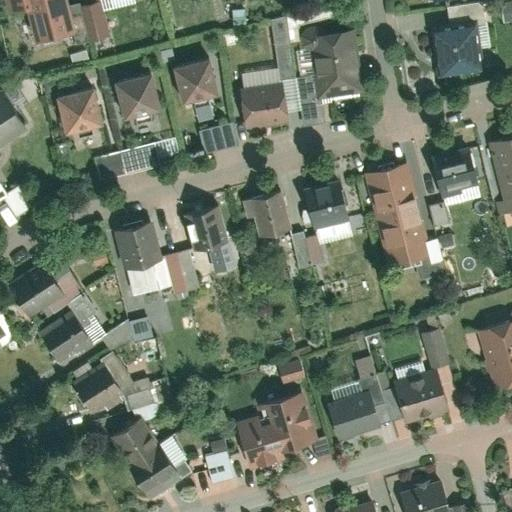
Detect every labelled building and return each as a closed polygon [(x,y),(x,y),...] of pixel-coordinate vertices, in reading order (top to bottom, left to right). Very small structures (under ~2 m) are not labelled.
[(72,0),(13,0),(14,3),(23,0),(33,0),(41,31),(78,22),(72,0)] [(324,98),(361,94),(352,21),(315,25),(324,98)] [(427,31),(434,78),(479,71),(472,25),(427,31)] [(183,98),(194,96),(196,104),(214,100),(212,92),(220,90),(212,52),(175,60),(183,98)] [(125,112),(136,110),(138,118),(156,114),(154,106),(162,104),(154,65),(116,73),(125,112)] [(249,123),(291,119),(286,74),(244,79),(249,123)] [(66,122),(78,119),(79,128),(98,124),(96,116),(104,114),(95,75),(58,83),(66,122)] [(0,89),(0,144),(32,126),(8,85),(0,89)] [(236,121),(202,126),(205,149),(239,145),(236,121)] [(161,154),(181,149),(178,135),(158,139),(161,154)] [(511,135),(488,142),(495,167),(505,205),(511,203),(511,135)] [(97,154),(102,177),(162,163),(157,140),(97,154)] [(482,187),(469,141),(429,152),(442,198),(482,187)] [(403,163),(364,174),(388,260),(427,249),(403,163)] [(343,171),(305,181),(316,221),(354,210),(343,171)] [(0,199),(7,196),(16,213),(32,204),(21,185),(8,192),(0,177),(0,199)] [(250,187),(263,232),(296,222),(284,178),(250,187)] [(224,195),(187,205),(198,244),(235,234),(224,195)] [(169,252),(157,210),(116,221),(128,263),(169,252)] [(326,260),(318,229),(294,235),(302,266),(326,260)] [(49,255),(11,280),(29,308),(68,283),(49,255)] [(79,301),(39,326),(57,354),(79,340),(80,342),(98,330),(79,301)] [(511,315),(480,326),(498,387),(511,382),(511,315)] [(109,352),(73,375),(94,407),(130,384),(109,352)] [(398,378),(410,419),(452,407),(439,365),(398,378)] [(306,366),(284,372),(287,381),(308,374),(306,366)] [(330,401),(341,437),(346,438),(351,437),(355,433),(381,425),(370,389),(330,401)] [(286,447),(321,436),(309,393),(273,403),(286,447)] [(251,467),(288,456),(286,447),(273,403),(257,407),(259,415),(238,421),(251,467)] [(110,435),(150,497),(192,469),(185,458),(174,465),(142,415),(110,435)] [(214,479),(234,476),(229,438),(208,441),(214,479)] [(401,485),(408,511),(437,511),(459,506),(448,471),(401,485)] [(333,507),(334,511),(383,511),(378,493),(345,503),(340,502),(336,503),(333,507)]
